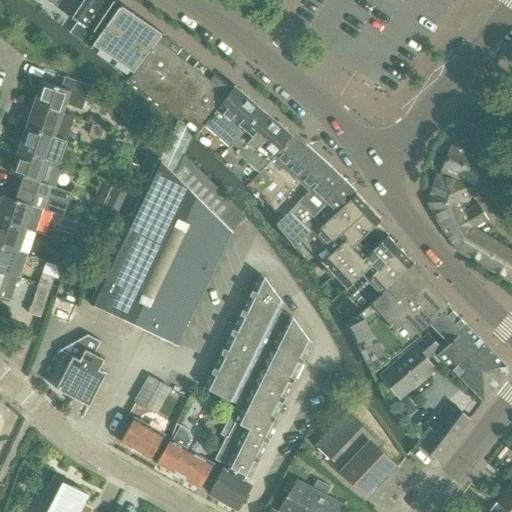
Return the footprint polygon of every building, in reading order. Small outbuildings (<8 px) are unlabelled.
[(87,26),(97,34),(119,6),(109,0),(60,0),(56,7),(86,27),(87,26)] [(98,55),(128,81),(161,36),(160,36),(161,34),(120,5),(119,6),(97,34),(99,35),(89,48),(90,48),(93,46),(100,52),(98,55)] [(193,132),(196,134),(233,90),(162,34),(161,36),(128,81),(177,120),(193,132)] [(36,97),(33,104),(73,118),(62,114),(65,105),(81,110),(90,86),(64,77),(61,88),(41,81),(40,83),(36,95),(35,97),(36,97)] [(194,137),(245,186),(271,160),(292,136),(262,110),(260,112),(233,90),(196,134),(194,137)] [(25,126),(25,127),(65,141),(73,118),(33,104),(30,112),(29,114),(30,114),(26,126),(25,126)] [(193,132),(177,120),(160,159),(174,174),(183,154),(193,132)] [(89,134),(100,138),(103,128),(92,124),(89,134)] [(478,156),(490,137),(468,124),(454,147),(450,145),(440,172),(474,184),(484,159),(478,156)] [(20,142),(17,150),(58,164),(65,141),(25,127),(24,128),(25,128),(21,141),(20,141),(20,142)] [(257,192),(281,220),(331,168),(304,145),(292,136),(271,160),(245,186),(254,194),(257,192)] [(17,175),(13,186),(67,205),(70,193),(50,186),(58,164),(17,150),(15,158),(14,157),(14,159),(10,172),(10,171),(9,173),(17,175)] [(232,232),(246,216),(183,154),(174,174),(232,232)] [(157,157),(88,303),(178,346),(179,344),(178,344),(187,325),(188,326),(188,324),(197,305),(198,303),(207,284),(208,283),(208,282),(217,263),(218,262),(217,262),(226,243),(227,243),(228,241),(227,241),(231,233),(232,232),(174,174),(160,159),(157,157)] [(301,241),(310,233),(318,225),(320,227),(356,193),(354,191),(331,168),(281,220),(276,224),(294,248),(301,241)] [(441,228),(456,248),(470,228),(471,229),(487,219),(478,204),(463,213),(457,202),(465,202),(470,187),(436,175),(427,204),(441,228)] [(115,184),(102,214),(115,220),(128,190),(115,184)] [(0,220),(34,232),(42,210),(62,217),(67,205),(13,186),(10,197),(2,195),(1,197),(2,197),(0,202),(0,220)] [(301,241),(315,257),(369,207),(356,193),(320,227),(318,225),(310,233),(301,241)] [(315,257),(321,263),(345,242),(352,249),(359,243),(357,241),(380,219),(369,207),(315,257)] [(0,245),(27,255),(34,232),(0,220),(0,245)] [(470,228),(456,248),(457,249),(511,281),(511,252),(485,237),(485,238),(482,236),(482,235),(471,229),(470,228)] [(341,291),(348,299),(401,250),(387,235),(379,243),(380,244),(363,260),(369,267),(344,289),(341,291)] [(321,263),(333,277),(364,248),(359,243),(352,249),(345,242),(321,263)] [(333,277),(344,289),(369,267),(363,260),(380,244),(379,243),(368,253),(364,248),(333,277)] [(0,271),(8,274),(19,278),(27,255),(0,245),(0,271)] [(348,299),(359,312),(360,312),(413,262),(401,250),(348,299)] [(359,312),(346,324),(368,368),(377,361),(381,367),(401,350),(418,335),(417,333),(428,324),(429,325),(448,306),(447,306),(448,305),(413,262),(360,312),(359,312)] [(41,274),(38,284),(49,289),(53,278),(41,274)] [(259,275),(242,309),(282,328),(288,315),(280,311),(283,304),(264,277),(259,275)] [(49,289),(38,284),(28,314),(39,317),(49,289)] [(437,355),(438,356),(468,326),(448,306),(429,325),(448,344),(437,355)] [(242,309),(232,330),(271,350),(282,328),(242,309)] [(288,315),(282,328),(271,350),(300,364),(311,344),(292,317),(288,315)] [(468,326),(438,356),(483,402),(506,373),(506,365),(468,326)] [(232,330),(222,349),(262,369),(265,363),(271,350),(232,330)] [(380,375),(401,399),(434,370),(427,362),(440,349),(426,334),(380,375)] [(55,389),(72,398),(94,354),(84,349),(79,360),(72,356),(55,389)] [(222,349),(213,368),(253,387),(261,370),(262,369),(222,349)] [(94,354),(72,398),(89,406),(106,373),(99,370),(104,359),(94,354)] [(261,370),(255,383),(285,397),(294,378),(265,363),(262,369),(261,370)] [(225,437),(224,440),(227,441),(236,421),(246,402),(252,388),(253,387),(213,368),(203,388),(235,403),(220,435),(225,437)] [(148,377),(135,401),(154,412),(168,388),(148,377)] [(252,388),(246,402),(275,417),(285,397),(255,383),(253,387),(252,388)] [(236,421),(269,438),(275,425),(276,424),(273,422),(275,417),(246,402),(236,421)] [(418,443),(437,460),(448,447),(447,447),(469,420),(454,405),(433,432),(429,428),(418,443)] [(341,472),(364,494),(371,487),(373,489),(393,468),(390,466),(393,463),(377,449),(383,444),(347,410),(314,445),(341,471),(341,472)] [(120,443),(149,459),(163,435),(134,418),(120,443)] [(236,421),(227,441),(259,457),(260,457),(269,438),(236,421)] [(156,463),(159,465),(160,467),(165,470),(167,470),(180,477),(181,480),(184,480),(199,488),(212,465),(186,449),(192,441),(189,431),(176,423),(170,440),(156,463)] [(219,477),(247,491),(250,485),(247,484),(259,457),(227,441),(224,440),(214,460),(225,465),(219,477)] [(296,453),(305,461),(313,451),(304,443),(296,453)] [(247,491),(219,477),(209,494),(223,501),(222,504),(231,509),(232,506),(236,509),(247,491)] [(54,478),(38,510),(43,511),(87,511),(89,509),(83,506),(88,495),(54,478)] [(337,511),(343,505),(325,495),(329,487),(317,481),(312,489),(296,480),(288,493),(283,490),(280,495),(286,498),(277,511),(276,511),(266,506),(262,511),(337,511)] [(511,511),(511,481),(491,510),(493,511),(511,511)] [(489,498),(495,492),(489,487),(484,494),(489,498)]
